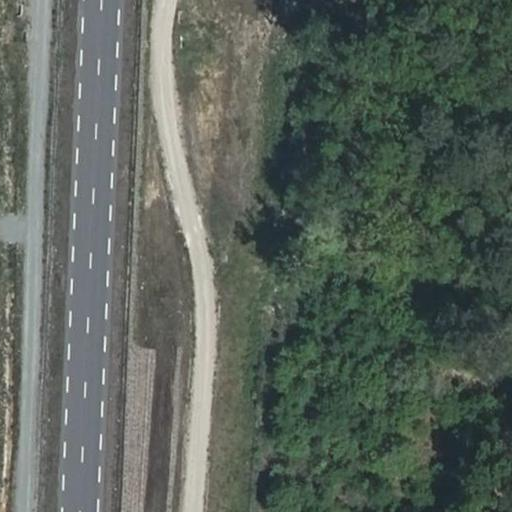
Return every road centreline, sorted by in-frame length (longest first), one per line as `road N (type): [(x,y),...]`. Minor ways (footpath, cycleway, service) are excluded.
road 1 (primary): [(87,511),(108,0)]
road 2 (track): [(50,0),(30,511)]
